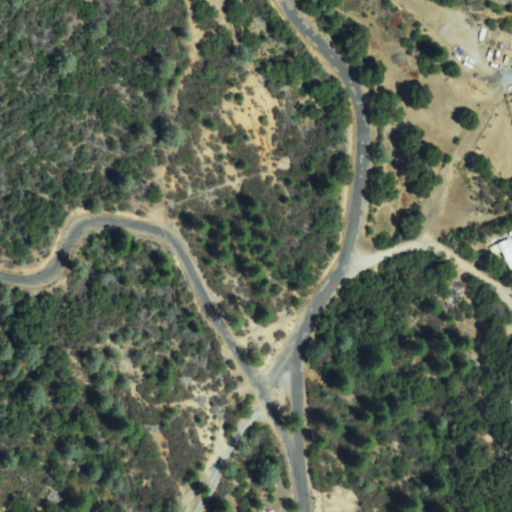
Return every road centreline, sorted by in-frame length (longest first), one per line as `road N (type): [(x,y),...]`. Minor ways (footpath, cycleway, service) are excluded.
road 1 (tertiary): [(313,511),(306,341),(354,241),(369,123),(343,58),(291,0)]
road 2 (residential): [(0,272),(52,279),(101,222),(175,234),(306,458)]
road 3 (residential): [(511,201),(346,262)]
